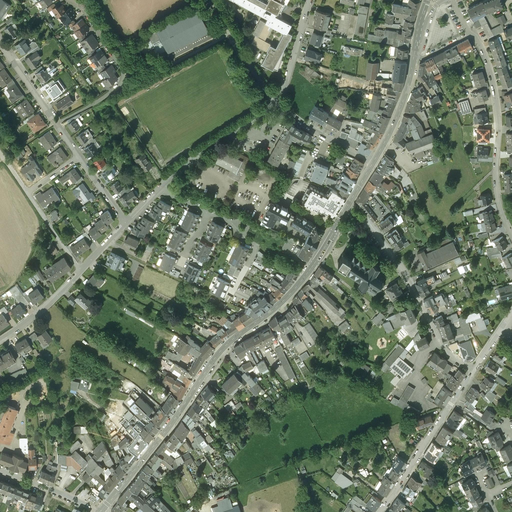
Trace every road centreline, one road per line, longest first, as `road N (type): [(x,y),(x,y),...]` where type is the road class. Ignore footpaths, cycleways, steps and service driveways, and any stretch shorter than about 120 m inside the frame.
road 1 (secondary): [(345,208),(300,281),(219,351),(100,511)]
road 2 (residential): [(472,371),(441,350),(393,257),(345,208)]
road 3 (residential): [(125,223),(191,159),(277,101)]
road 4 (residential): [(479,44),(498,114),(497,195),(511,234)]
road 5 (residential): [(56,123),(122,81),(79,5),(61,0)]
road 6 (residential): [(378,511),(472,371)]
road 7 (residential): [(277,101),(213,0)]
